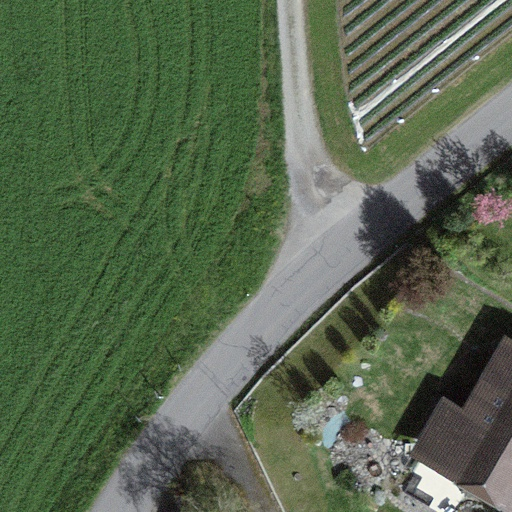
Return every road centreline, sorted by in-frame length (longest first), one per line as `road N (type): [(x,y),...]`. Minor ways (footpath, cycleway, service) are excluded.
road 1 (tertiary): [(511,109),(343,245),(246,337),(115,511)]
road 2 (track): [(288,0),(307,166),(343,245)]
